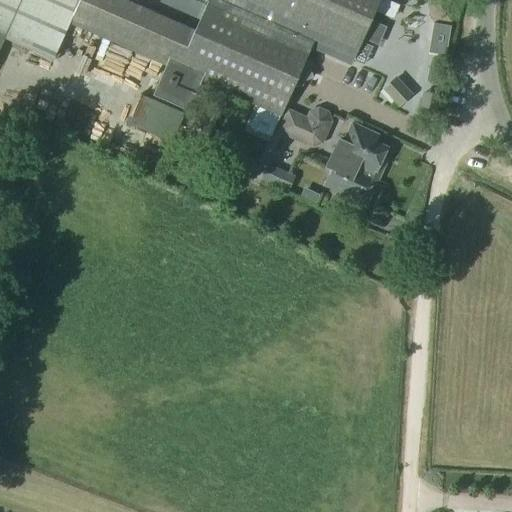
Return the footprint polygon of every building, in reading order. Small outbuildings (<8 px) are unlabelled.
[(230,94),(261,108),(280,117),(315,40),(331,48),(328,53),(330,58),(339,61),(342,59),(343,55),(349,59),(353,58),(355,58),(380,0),(209,0),(195,32),(122,0),(18,0),(170,68),(206,83),(230,94)] [(432,0),(429,18),(434,19),(433,24),(452,27),(456,0),(432,0)] [(421,30),(401,38),(409,56),(429,48),(421,30)] [(441,35),(445,47),(457,44),(453,31),(441,35)] [(416,74),(430,68),(423,53),(409,59),(416,74)] [(411,97),(395,79),(379,94),(389,105),(392,102),(398,108),(411,97)] [(289,112),(278,136),(309,149),(322,145),(332,122),(331,115),(321,111),(308,112),(305,119),(289,112)] [(331,170),(326,187),(366,203),(377,176),(378,176),(386,157),(382,155),(385,145),(372,140),(374,133),(349,123),(339,148),(335,146),(326,168),(331,170)] [(268,168),(262,183),(289,193),(295,178),(268,168)]
